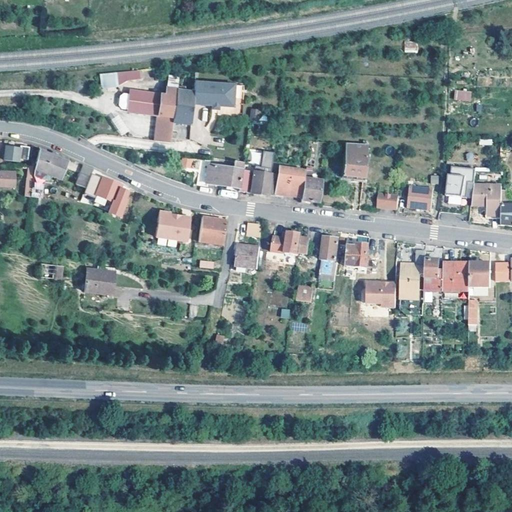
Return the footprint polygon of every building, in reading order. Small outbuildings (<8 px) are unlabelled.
[(404,41),(404,52),(418,52),(418,41),(404,41)] [(139,70),(100,73),(101,85),(140,81),(139,70)] [(164,95),(128,90),(127,94),(125,109),(125,111),(156,115),(152,141),(168,143),(171,124),(171,119),(174,86),(176,76),(167,75),(164,95)] [(234,84),(194,82),(193,89),(191,105),(209,107),(209,110),(218,111),(218,108),(233,108),(234,84)] [(174,86),(171,119),(190,121),(191,105),(193,89),(174,86)] [(454,100),(471,100),(471,90),(454,90),(454,100)] [(125,109),(127,94),(121,93),(118,96),(117,105),(119,108),(125,109)] [(251,109),(249,119),(266,122),(267,112),(251,109)] [(119,114),(111,118),(120,135),(128,131),(119,114)] [(28,147),(5,143),(2,159),(18,162),(19,160),(26,161),(28,147)] [(368,144),(344,143),(340,176),(363,179),(368,144)] [(42,173),(50,155),(37,150),(33,170),(42,173)] [(60,155),(51,151),(50,155),(66,161),(67,158),(60,155)] [(66,161),(50,155),(42,173),(49,175),(58,179),(66,161)] [(242,163),(233,161),(232,169),(209,165),(207,184),(238,188),(237,191),(247,193),(250,171),(241,170),(242,163)] [(75,185),(84,188),(89,173),(91,168),(87,166),(83,164),(75,185)] [(270,174),(267,193),(299,197),(303,171),(271,166),(270,174)] [(303,171),(299,197),(299,200),(318,202),(321,181),(308,179),(309,171),(303,170),(303,171)] [(473,173),(449,171),(448,177),(447,177),(445,195),(440,195),(439,211),(464,214),(465,205),(470,206),(472,187),(473,173)] [(0,187),(13,188),(14,173),(0,172),(0,187)] [(267,195),(267,193),(270,174),(253,172),(249,193),(267,195)] [(84,188),(82,194),(94,198),(96,194),(111,201),(113,201),(118,187),(119,185),(89,173),(84,188)] [(430,183),(438,184),(439,175),(431,175),(430,183)] [(39,179),(32,178),(29,196),(28,197),(37,198),(39,179)] [(127,190),(118,187),(113,201),(111,201),(108,210),(107,212),(118,216),(125,200),(123,199),(127,190)] [(487,217),(500,217),(500,205),(501,190),(501,187),(472,187),(470,206),(487,206),(487,217)] [(433,190),(410,188),(407,208),(430,211),(433,190)] [(92,204),(108,210),(111,201),(96,194),(94,198),(92,204)] [(398,196),(378,194),(376,208),(396,210),(398,196)] [(511,226),(511,205),(507,205),(500,205),(500,217),(500,226),(511,226)] [(154,235),(185,240),(189,216),(169,213),(169,212),(158,210),(154,235)] [(225,220),(200,217),(196,241),(221,245),(225,220)] [(258,228),(245,227),(245,236),(258,237),(258,228)] [(282,239),(279,253),(297,256),(300,234),(283,232),(282,239)] [(310,238),(301,236),(299,253),(307,253),(310,238)] [(271,252),(279,253),(282,239),(273,238),(271,252)] [(336,275),(337,266),(337,262),(336,262),(334,262),(337,240),(324,238),(320,273),(336,275)] [(366,268),(367,260),(368,246),(356,245),(356,247),(338,246),(336,262),(337,262),(337,266),(340,267),(341,258),(347,258),(346,268),(366,269),(366,268)] [(236,268),(257,269),(257,246),(237,246),(236,268)] [(424,265),(424,260),(424,251),(414,251),(414,264),(406,264),(406,268),(401,269),(400,295),(404,296),(404,300),(418,301),(419,265),(424,265)] [(374,260),(367,260),(366,268),(374,268),(377,268),(377,260),(374,260)] [(438,260),(424,260),(424,265),(423,290),(439,291),(441,291),(442,270),(440,270),(438,270),(438,260)] [(61,264),(40,262),(39,276),(60,278),(61,264)] [(213,264),(200,263),(199,270),(212,271),(213,264)] [(509,263),(495,263),(495,281),(509,281),(509,263)] [(469,288),(469,264),(443,264),(442,270),(441,291),(469,292),(469,288)] [(469,264),(469,288),(490,288),(490,264),(469,264)] [(404,296),(400,295),(399,309),(406,315),(422,315),(423,290),(424,265),(419,265),(418,301),(404,300),(404,296)] [(96,269),(86,268),(84,290),(111,293),(113,273),(96,272),(96,269)] [(396,284),(366,283),(366,304),(382,305),(385,305),(385,308),(395,308),(396,284)] [(314,288),(298,286),(296,301),(312,303),(314,288)] [(477,301),(469,300),(468,325),(476,325),(477,301)] [(196,317),(197,306),(190,305),(189,317),(196,317)] [(288,319),(290,309),(281,308),(280,317),(288,319)]
